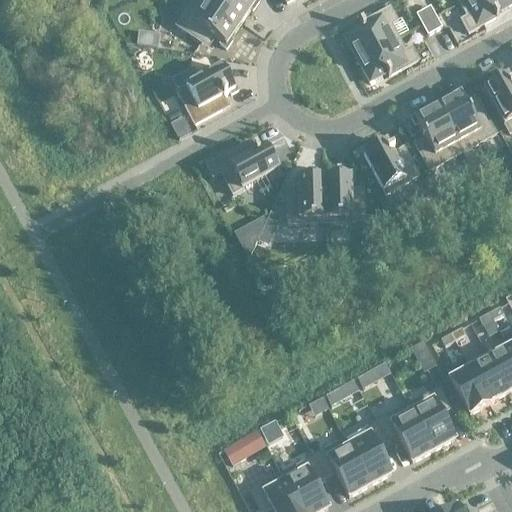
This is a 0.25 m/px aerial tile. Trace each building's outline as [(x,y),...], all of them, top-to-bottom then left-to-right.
[(199,46),(206,36),(219,45),(218,47),(224,52),(229,45),(227,44),(238,27),(199,0),(193,0),(174,29),(199,46)] [(199,0),(238,27),(250,10),(252,12),(257,5),(250,0),(249,0),(248,2),(245,0),(199,0)] [(466,36),(496,19),(494,16),(511,6),(507,0),(469,0),(458,6),(465,19),(459,23),(466,36)] [(428,9),(421,13),(427,23),(434,19),(428,9)] [(357,27),(360,31),(343,40),(355,63),(396,40),(389,27),(395,24),(388,11),(357,27)] [(421,13),(414,17),(420,27),(427,23),(421,13)] [(434,19),(427,23),(433,34),(440,30),(434,19)] [(427,23),(420,27),(425,38),(433,34),(427,23)] [(136,35),(134,47),(155,50),(157,38),(136,35)] [(367,85),(384,76),(386,80),(416,63),(409,50),(399,56),(392,44),(396,41),(396,40),(355,63),(367,85)] [(191,74),(169,86),(174,95),(179,92),(199,125),(220,113),(214,103),(221,99),(222,100),(225,99),(224,97),(228,95),(229,98),(236,94),(232,86),(230,88),(220,70),(196,83),(191,74)] [(482,91),(507,137),(511,133),(511,91),(511,90),(511,89),(511,87),(511,86),(510,87),(508,83),(510,82),(506,75),(499,79),(500,81),(482,91)] [(479,110),(468,116),(461,102),(463,101),(459,94),(452,98),(453,100),(435,110),(460,155),(494,137),(479,110)] [(415,127),(423,141),(412,146),(427,174),(460,155),(435,110),(418,119),(416,117),(409,121),(413,128),(415,127)] [(175,113),(166,119),(169,125),(179,120),(175,113)] [(170,127),(169,128),(176,142),(187,136),(179,122),(170,127)] [(405,157),(394,163),(390,156),(392,155),(390,153),(389,153),(387,150),(389,148),(385,141),(378,145),(379,147),(361,157),(383,198),(406,185),(406,184),(416,178),(405,157)] [(230,197),(276,172),(266,154),(269,153),(265,146),(257,150),(259,152),(255,154),(254,152),(251,154),(252,155),(245,159),(239,149),(204,168),(211,180),(219,176),(230,197)] [(361,200),(349,200),(348,185),(351,185),(351,176),(342,177),(342,179),(322,180),(324,226),(350,226),(350,224),(362,224),(361,200)] [(324,226),(322,180),(302,181),(302,178),(293,178),(294,187),(296,187),(297,202),(285,202),(286,226),(298,226),(298,227),(324,226)] [(264,221),(261,229),(272,234),(276,227),(264,221)] [(487,317),(491,324),(501,318),(497,311),(487,317)] [(491,324),(487,317),(477,322),(481,329),(491,324)] [(449,338),(453,344),(463,339),(459,332),(449,337),(449,338)] [(439,343),(443,350),(453,344),(449,338),(449,337),(439,343)] [(421,347),(412,353),(410,354),(413,361),(425,354),(421,347)] [(511,362),(504,347),(485,358),(506,396),(511,392),(511,362)] [(466,368),(487,407),(488,407),(488,406),(506,396),(485,358),(484,358),(486,362),(469,372),(467,368),(466,368)] [(466,368),(446,379),(468,418),(487,407),(466,368)] [(437,390),(405,408),(431,454),(452,443),(438,418),(449,412),(437,390)] [(374,425),(386,447),(396,441),(410,466),(431,454),(405,408),(374,425)] [(342,442),(368,489),(389,477),(375,452),(386,447),(374,425),(362,432),(366,440),(348,450),(343,442),(342,442)] [(311,459),(323,481),(333,475),(347,500),(368,489),(342,442),(311,459)] [(236,447),(223,455),(222,455),(229,468),(243,459),(236,447)] [(311,459),(279,477),(298,511),(325,511),(312,487),(323,481),(311,459)] [(298,511),(279,477),(247,494),(257,511),(266,511),(270,510),(271,511),(298,511)]
